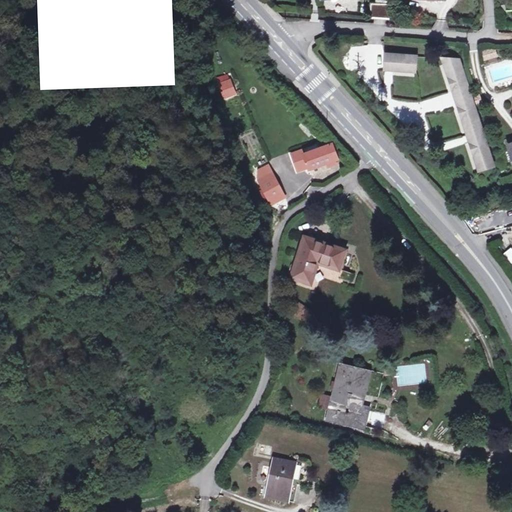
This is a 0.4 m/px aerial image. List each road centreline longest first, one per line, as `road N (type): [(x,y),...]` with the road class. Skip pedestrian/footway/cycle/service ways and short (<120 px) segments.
road 1 (unclassified): [(205,486),(268,364),(279,226),(381,151)]
road 2 (residential): [(488,0),(485,35),(329,26),(281,43)]
road 3 (secondary): [(381,151),(511,309)]
road 4 (secondary): [(281,43),(381,151)]
